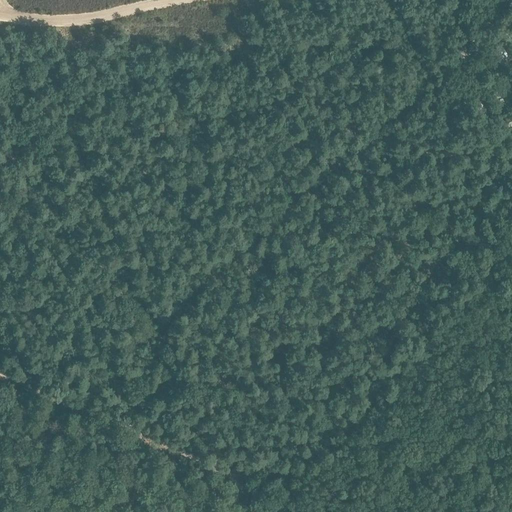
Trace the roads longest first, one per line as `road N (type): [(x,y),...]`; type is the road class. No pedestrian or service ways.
road 1 (track): [(0,375),(224,462)]
road 2 (track): [(184,0),(82,19),(0,13)]
road 3 (track): [(237,468),(293,464),(334,439),(375,399),(380,383)]
road 4 (track): [(380,383),(398,323),(428,274)]
